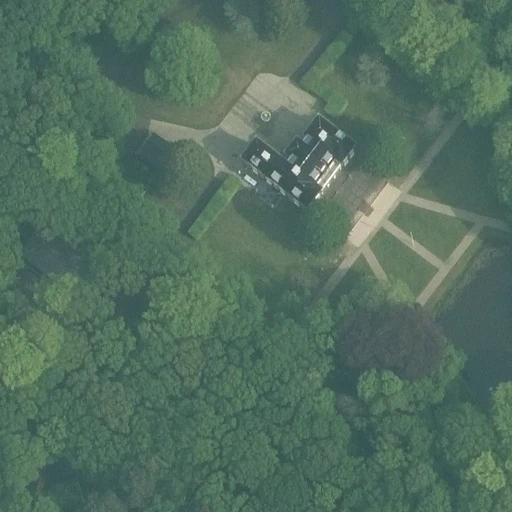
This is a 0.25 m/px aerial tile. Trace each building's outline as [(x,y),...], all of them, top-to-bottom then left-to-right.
[(357,131),(351,133),(331,117),(315,136),(319,139),(314,146),(307,140),(305,143),(302,140),(295,150),(298,152),(296,155),(302,160),(297,167),(266,142),(261,148),(258,146),(256,148),(259,151),(255,157),(318,208),(333,191),(340,197),(346,191),(350,194),(358,185),(354,181),(361,173),(352,166),(369,146),(362,141),(361,134),(357,131)] [(48,263),(85,287),(96,271),(59,247),(48,263)] [(105,255),(97,267),(107,274),(115,262),(105,255)] [(21,284),(74,319),(93,293),(85,287),(48,263),(36,256),(21,284)] [(84,511),(76,483),(50,490),(55,511),(84,511)]
